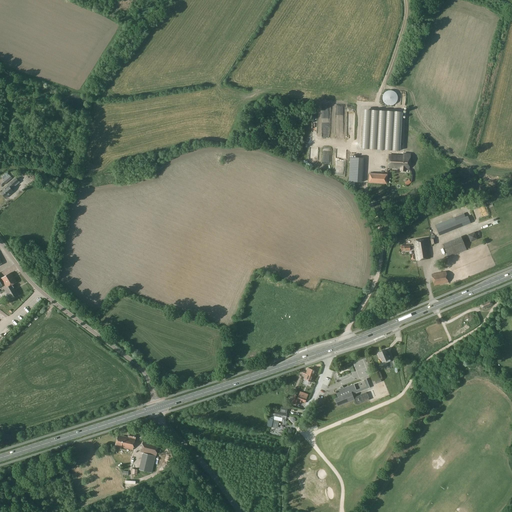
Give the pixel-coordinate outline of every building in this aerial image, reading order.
[(392,91),(392,90),(390,90),(388,91),(385,92),(384,93),(383,96),(382,98),(383,100),(384,102),(385,104),(388,105),(390,106),(392,105),(395,104),(396,102),(397,100),(398,98),(397,96),(396,93),(395,92),(392,91)] [(363,112),(361,148),(400,150),(402,114),(402,112),(363,110),(363,112)] [(403,154),(403,156),(389,155),(388,168),(400,169),(400,170),(405,171),(405,169),(409,169),(410,154),(403,154)] [(363,158),(350,157),(349,182),(362,182),(363,158)] [(387,184),(387,174),(369,173),(368,183),(387,184)] [(12,178),(10,176),(10,175),(3,180),(5,184),(12,178)] [(10,182),(0,191),(0,192),(5,198),(13,191),(11,188),(14,186),(20,182),(16,177),(10,182)] [(446,224),(449,232),(457,228),(455,221),(465,217),(464,214),(435,225),(437,228),(446,224)] [(470,223),(467,216),(465,217),(455,221),(457,228),(470,223)] [(446,224),(437,228),(439,236),(449,232),(446,224)] [(474,232),(468,235),(471,242),(477,239),(474,232)] [(461,236),(442,244),(448,258),(467,250),(461,236)] [(413,241),(414,245),(410,245),(404,245),(404,246),(401,246),(401,251),(404,251),(410,251),(410,249),(414,248),(416,260),(430,258),(426,239),(413,241)] [(446,271),(432,274),(434,286),(448,283),(446,271)] [(11,273),(1,279),(7,288),(4,289),(10,299),(11,299),(14,298),(14,297),(14,296),(16,295),(13,289),(15,288),(13,284),(16,282),(11,273)] [(482,303),(480,305),(481,308),(484,309),(491,306),(493,304),(491,300),(488,300),(482,303)] [(391,361),(390,359),(386,349),(378,353),(382,362),(383,364),(391,361)] [(316,371),(308,368),(304,379),(312,382),(316,371)] [(335,390),(338,398),(335,399),(338,406),(354,399),(356,405),(369,400),(366,393),(356,397),(354,394),(357,393),(354,384),(343,388),(343,386),(340,387),(340,388),(335,390)] [(294,394),(293,398),(298,400),(299,401),(299,402),(302,403),(302,402),(305,403),(308,394),(300,391),(298,396),(294,394)] [(280,412),(280,411),(272,410),(271,416),(274,417),(282,418),(286,419),(287,413),(280,412)] [(129,438),(118,435),(115,447),(121,448),(121,447),(133,450),(137,435),(130,433),(129,438)] [(140,452),(156,456),(159,444),(143,440),(140,452)] [(156,456),(148,454),(146,461),(154,463),(156,456)]
